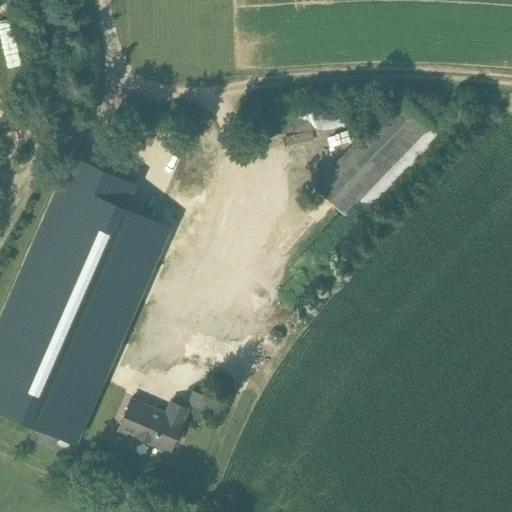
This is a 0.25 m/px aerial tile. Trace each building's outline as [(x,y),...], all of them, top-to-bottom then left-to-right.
[(401,93),(315,183),(347,213),(353,207),(431,124),(433,123),(401,93)] [(344,127),(344,115),(300,114),(299,126),(344,127)] [(137,184),(71,155),(0,318),(0,404),(80,439),(129,326),(136,311),(172,227),(127,207),(137,184)] [(196,390),(192,401),(207,406),(211,396),(196,390)] [(133,398),(120,429),(163,447),(161,453),(168,456),(189,407),(172,400),(165,416),(157,412),(158,408),(133,398)]
